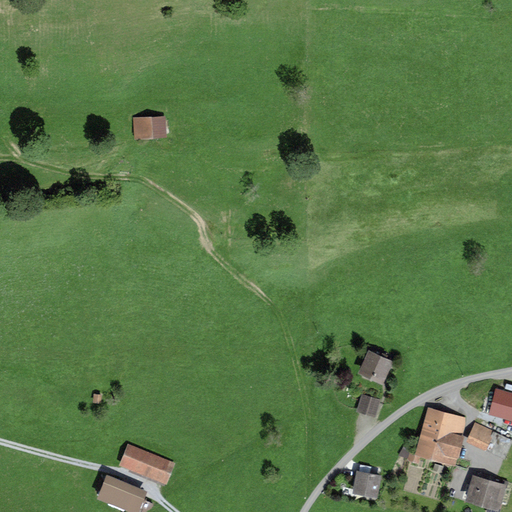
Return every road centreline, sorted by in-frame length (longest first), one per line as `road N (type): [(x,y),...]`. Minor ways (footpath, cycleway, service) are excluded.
road 1 (track): [(312,496),(307,414),(277,311),(204,222),(141,179),(68,172),(24,155)]
road 2 (residential): [(305,511),(384,422),(452,384),(511,372)]
road 3 (track): [(174,511),(155,490),(114,471),(0,443)]
